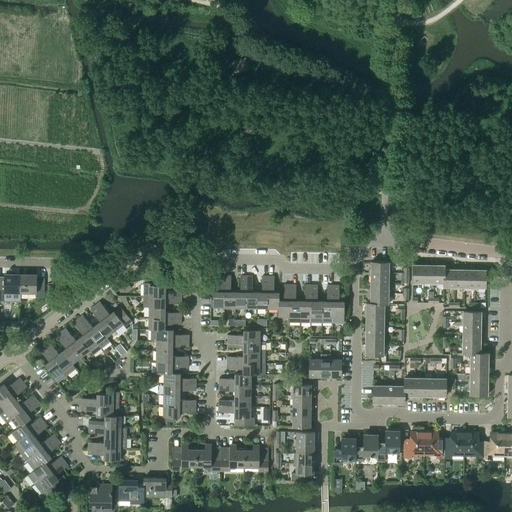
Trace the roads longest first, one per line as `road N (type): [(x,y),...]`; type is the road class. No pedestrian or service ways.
road 1 (residential): [(362,414),(494,417),(506,359),(506,253)]
road 2 (residential): [(209,433),(162,432),(154,470),(88,468),(66,418),(13,352)]
road 3 (residential): [(209,433),(210,373),(195,329),(196,256)]
road 4 (residential): [(506,253),(367,239),(355,251),(354,268)]
road 5 (residential): [(196,256),(354,268)]
road 6 (residential): [(354,268),(362,414)]
road 7 (residential): [(196,256),(186,249),(142,251),(82,297)]
